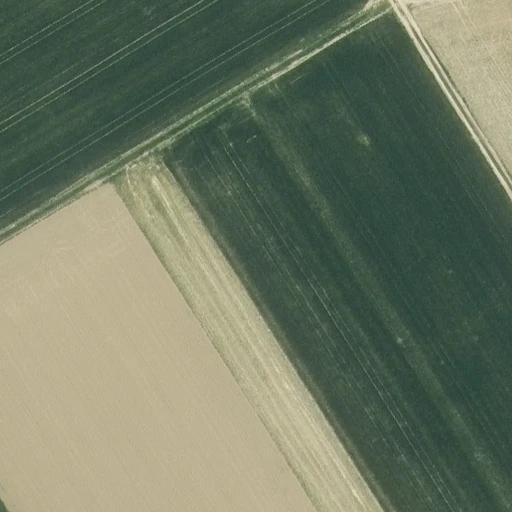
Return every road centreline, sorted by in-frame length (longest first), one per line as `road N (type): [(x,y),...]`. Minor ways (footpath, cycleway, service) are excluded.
road 1 (track): [(0,239),(408,0)]
road 2 (track): [(394,0),(511,189)]
